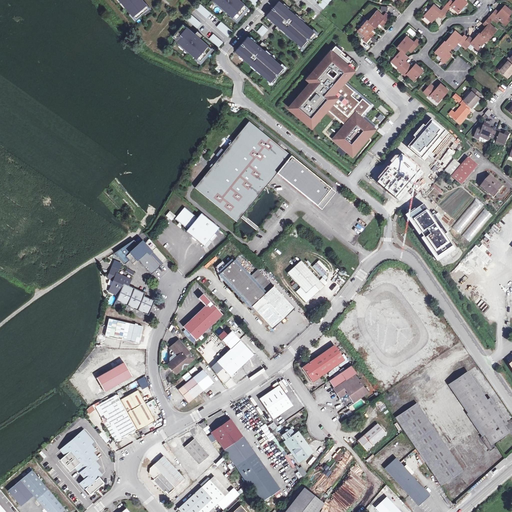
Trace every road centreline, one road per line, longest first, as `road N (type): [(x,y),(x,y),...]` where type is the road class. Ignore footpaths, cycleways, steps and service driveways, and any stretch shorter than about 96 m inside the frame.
road 1 (unclassified): [(387,254),(372,260),(308,340),(177,426)]
road 2 (unclassified): [(387,254),(385,215),(244,104)]
road 3 (unclassified): [(511,404),(414,263),(387,254)]
road 4 (unclassified): [(0,324),(138,232)]
road 5 (unclassified): [(177,426),(152,368),(157,333),(178,289),(170,280)]
road 6 (residential): [(267,0),(219,57),(235,80),(234,98),(244,104)]
